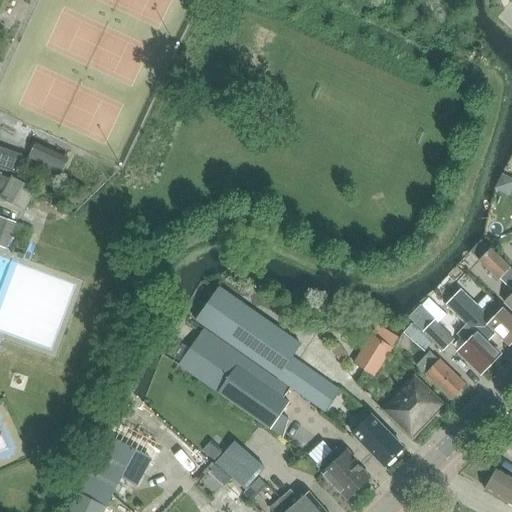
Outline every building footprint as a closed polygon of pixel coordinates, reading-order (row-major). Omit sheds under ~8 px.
[(27,162),(60,177),(68,159),(35,144),(27,162)] [(0,170),(16,176),(23,157),(0,148),(0,170)] [(0,189),(4,192),(0,199),(24,211),(34,190),(12,178),(10,182),(0,176),(0,189)] [(16,224),(0,217),(0,247),(6,250),(16,224)] [(511,270),(509,268),(490,249),(478,261),(511,294),(511,270)] [(315,404),(329,384),(292,358),(301,345),(219,288),(195,321),(315,404)] [(453,298),(446,306),(466,326),(470,330),(472,328),(487,342),(493,336),(496,334),(509,346),(511,342),(511,319),(487,296),(477,307),(460,291),(453,298)] [(424,311),(415,319),(424,328),(432,319),(424,311)] [(424,353),(433,343),(442,353),(455,340),(434,321),(423,334),(412,324),(403,334),(424,353)] [(466,326),(457,335),(465,344),(457,352),(481,375),(500,355),(487,342),(472,328),(470,330),(466,326)] [(290,403),(283,398),(291,388),(205,328),(179,365),(271,430),(281,415),(290,403)] [(327,341),(335,362),(345,359),(337,337),(327,341)] [(356,365),(376,377),(391,350),(371,339),(356,365)] [(418,365),(428,375),(451,399),(466,385),(442,361),(440,363),(430,353),(418,365)] [(413,440),(446,405),(415,376),(383,411),(413,440)] [(403,449),(379,425),(371,417),(353,434),(361,443),(360,443),(384,467),(403,449)] [(111,427),(107,435),(145,453),(144,455),(148,457),(153,447),(111,427)] [(136,486),(149,460),(111,440),(107,438),(78,493),(106,507),(121,479),(136,486)] [(246,490),(264,469),(234,442),(216,463),(232,477),(246,490)] [(322,442),(308,455),(318,466),(317,467),(322,472),(320,473),(346,500),(369,478),(355,463),(357,461),(347,450),(342,455),(336,449),(332,452),(322,442)] [(511,477),(497,468),(485,490),(511,505),(511,477)] [(258,494),(265,487),(258,480),(251,487),(258,494)] [(291,491),(281,499),(292,511),(326,511),(308,492),(299,500),(291,491)] [(78,493),(67,511),(103,511),(106,507),(78,493)] [(270,509),(272,511),(292,511),(281,499),(270,509)]
